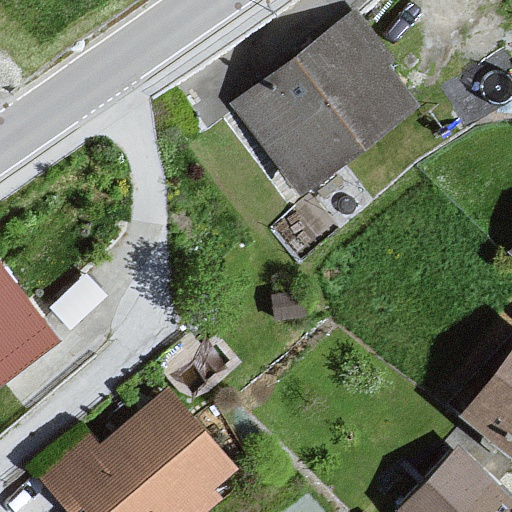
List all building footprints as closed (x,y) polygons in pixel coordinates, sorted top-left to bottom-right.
[(351,12),(232,97),(297,186),(415,101),(351,12)] [(0,274),(0,380),(54,340),(0,274)] [(511,336),(454,411),(511,463),(511,336)] [(88,432),(36,476),(70,511),(204,511),(219,500),(211,494),(234,467),(164,384),(96,445),(88,432)] [(511,511),(511,498),(451,447),(394,507),(398,511),(511,511)]
